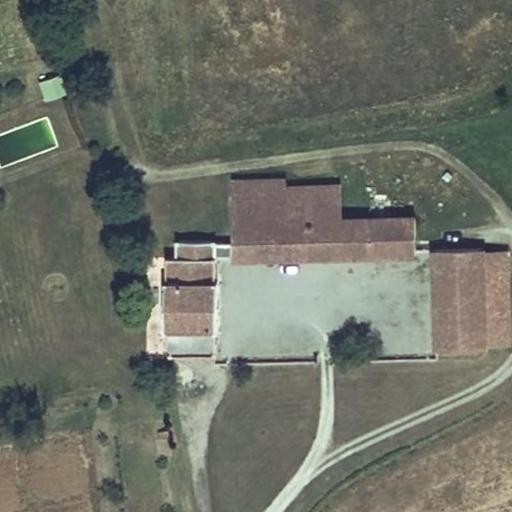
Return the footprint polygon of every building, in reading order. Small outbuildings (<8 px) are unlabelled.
[(44,98),(62,94),(58,75),(40,79),(44,98)] [(415,252),(414,217),(338,220),(285,221),(283,187),(283,178),(266,179),(269,257),(415,252)] [(269,257),(266,179),(228,181),(231,242),(231,256),(231,258),(269,257)] [(338,220),(337,185),(283,187),(285,221),(338,220)] [(217,329),(216,282),(214,281),(214,256),(224,257),(225,242),(214,242),(214,240),(175,241),(176,257),(165,257),(165,282),(163,282),(164,330),(166,330),(166,354),(215,354),(215,329),(217,329)] [(481,244),(431,246),(435,346),(485,344),(481,244)]
